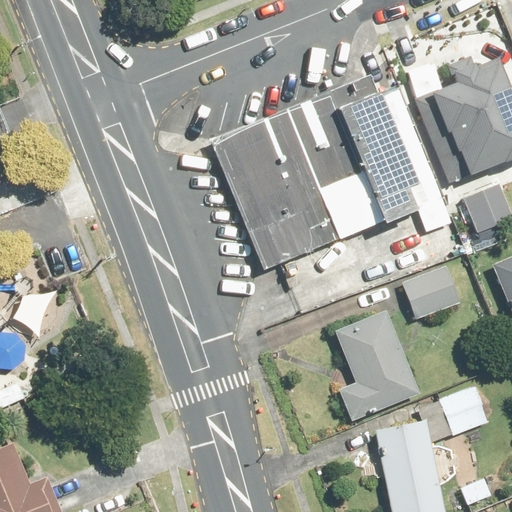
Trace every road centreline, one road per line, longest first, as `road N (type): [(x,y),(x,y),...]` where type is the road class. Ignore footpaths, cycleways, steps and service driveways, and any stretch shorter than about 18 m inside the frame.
road 1 (tertiary): [(99,98),(197,358),(237,491)]
road 2 (residential): [(343,0),(99,98)]
